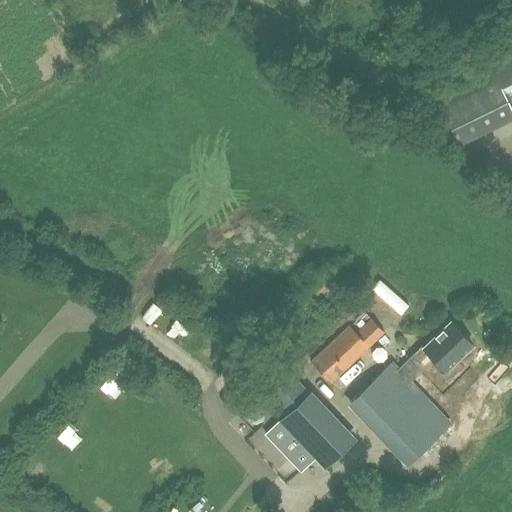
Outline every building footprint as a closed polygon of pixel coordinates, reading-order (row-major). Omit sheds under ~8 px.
[(511,55),(490,68),(511,110),(511,55)] [(318,310),(343,281),(322,264),(296,292),(318,310)] [(357,286),(376,299),(383,289),(365,276),(357,286)] [(384,332),(371,320),(356,333),(348,327),(312,362),(333,383),(384,332)] [(445,370),(472,344),(451,322),(425,348),(423,346),(398,370),(411,382),(434,359),(445,370)] [(278,363),(256,383),(287,416),(267,434),(302,473),(317,459),(325,468),(353,443),(278,363)] [(411,382),(398,370),(391,363),(353,399),(413,462),(449,425),(411,382)] [(0,451),(4,455),(15,443),(0,428),(0,451)]
